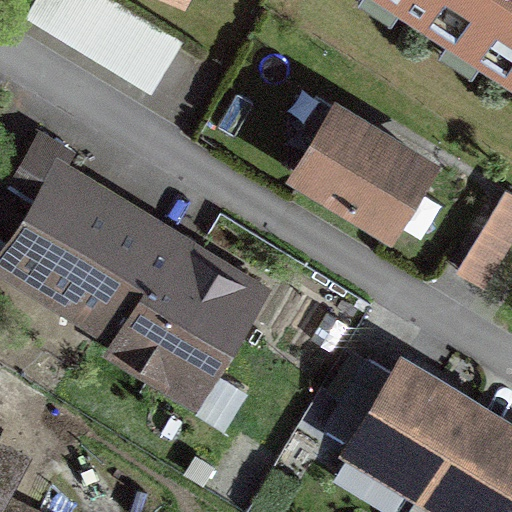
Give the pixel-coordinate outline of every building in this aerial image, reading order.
[(511,0),(402,0),(511,71),(511,0)] [(438,175),(350,122),(312,185),(399,238),(438,175)] [(61,166),(1,258),(102,323),(92,339),(186,394),(249,287),(156,232),(61,166)] [(511,201),(500,193),(454,262),(481,280),(511,234),(511,201)] [(342,448),(427,499),(481,410),(395,358),(342,448)] [(427,499),(449,511),(511,511),(511,428),(481,410),(427,499)]
